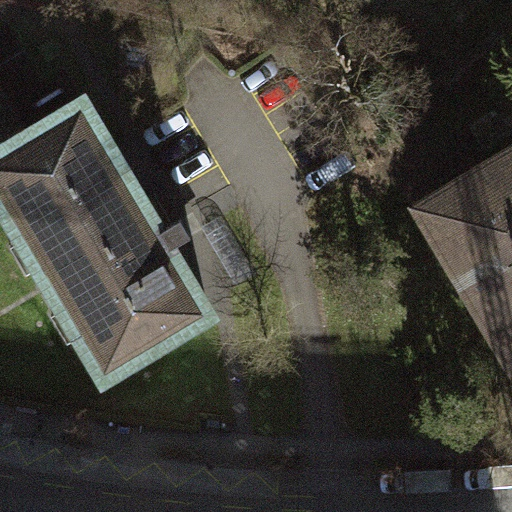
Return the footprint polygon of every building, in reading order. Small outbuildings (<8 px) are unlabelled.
[(0,151),(29,134),(0,86),(0,151)] [(0,151),(0,177),(8,190),(0,194),(0,202),(23,241),(34,234),(49,259),(38,266),(64,309),(75,303),(90,328),(79,334),(105,377),(211,314),(182,267),(170,274),(159,255),(171,248),(191,236),(181,218),(171,224),(161,230),(150,237),(101,156),(112,149),(84,102),(29,134),(0,151)] [(161,230),(112,149),(101,156),(150,237),(161,230)] [(511,157),(427,208),(511,350),(511,157)] [(34,234),(23,241),(12,247),(27,273),(38,266),(49,259),(34,234)] [(182,267),(171,248),(159,255),(170,274),(182,267)] [(75,303),(64,309),(52,316),(67,341),(79,334),(90,328),(75,303)]
